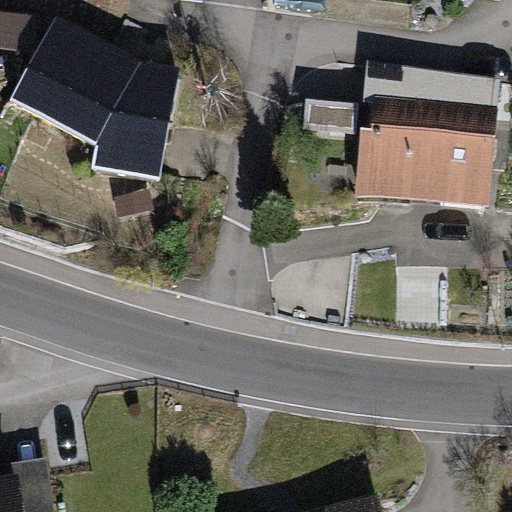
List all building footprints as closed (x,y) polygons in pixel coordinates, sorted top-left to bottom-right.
[(37,19),(0,15),(0,53),(34,57),(37,19)] [(142,70),(58,25),(15,109),(97,156),(95,175),(162,188),(180,78),(142,70)] [(499,117),(378,105),(375,139),(364,138),(357,205),(490,218),(499,117)] [(135,195),(115,200),(121,222),(140,217),(135,195)] [(0,472),(0,489),(17,486),(21,511),(55,511),(47,464),(0,472)] [(0,489),(0,511),(21,511),(17,486),(0,489)]
